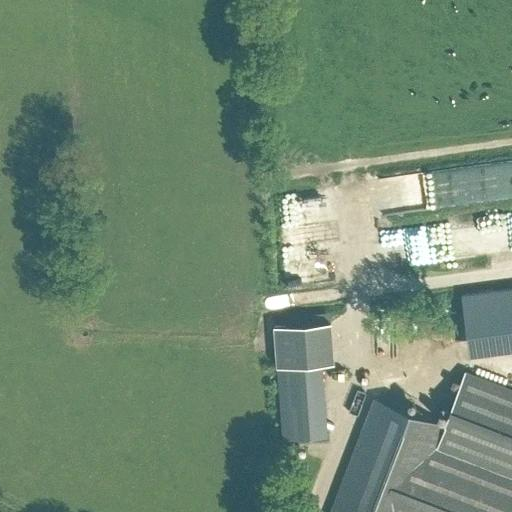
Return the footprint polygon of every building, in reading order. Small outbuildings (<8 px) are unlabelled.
[(407,218),(433,214),(431,201),(405,205),(407,218)] [(479,223),(443,222),(443,254),(479,254),(479,223)] [(511,286),(438,295),(444,343),(511,335),(511,286)] [(346,422),(343,355),(297,357),(300,424),(346,422)] [(446,424),(375,397),(331,511),(511,511),(511,389),(466,371),(446,424)]
